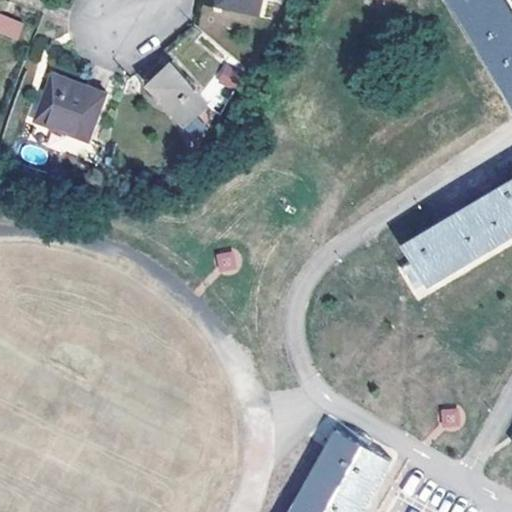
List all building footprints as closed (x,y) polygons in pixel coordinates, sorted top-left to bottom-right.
[(222,0),(221,8),(259,16),(262,0),(222,0)] [(454,0),(511,96),(511,185),(408,246),(432,287),(511,239),(511,6),(508,0),(454,0)] [(0,11),(0,29),(18,38),(25,22),(0,11)] [(237,92),(246,76),(224,62),(214,79),(237,92)] [(172,66),(148,87),(185,128),(208,106),(172,66)] [(55,79),(37,127),(91,146),(109,99),(55,79)] [(237,250),(216,252),(218,272),(239,270),(237,250)] [(442,429),(462,426),(459,407),(439,409),(442,429)] [(366,511),(393,463),(338,433),(294,511),(366,511)]
